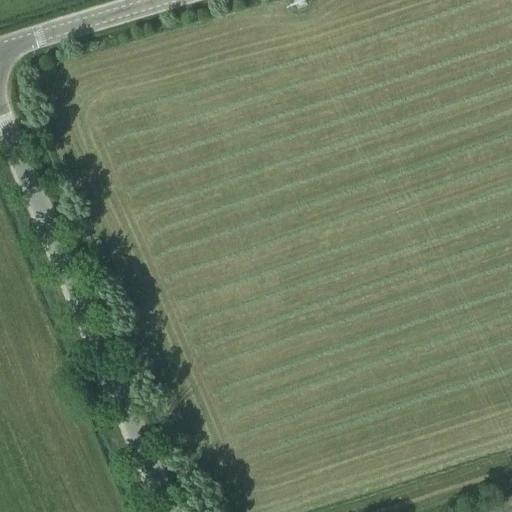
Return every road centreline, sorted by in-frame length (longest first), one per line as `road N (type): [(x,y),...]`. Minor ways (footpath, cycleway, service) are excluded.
road 1 (unclassified): [(166,511),(0,126)]
road 2 (tertiary): [(0,50),(162,0)]
